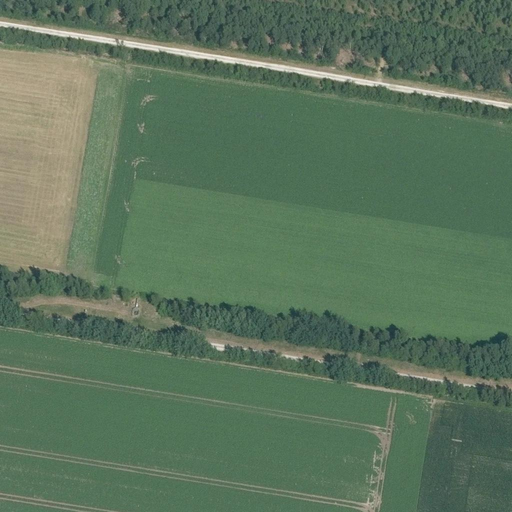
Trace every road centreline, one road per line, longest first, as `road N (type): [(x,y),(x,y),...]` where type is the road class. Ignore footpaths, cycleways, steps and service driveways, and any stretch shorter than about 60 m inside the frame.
road 1 (track): [(511,104),(0,22)]
road 2 (track): [(0,309),(511,390)]
